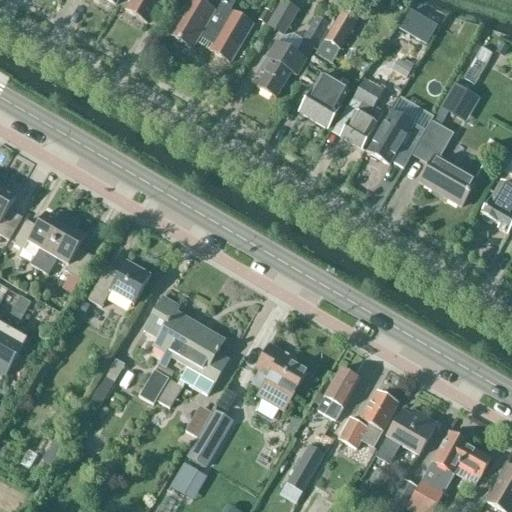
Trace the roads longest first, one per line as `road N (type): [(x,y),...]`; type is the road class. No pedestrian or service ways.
road 1 (tertiary): [(511,396),(0,98)]
road 2 (unclassified): [(511,320),(0,24)]
